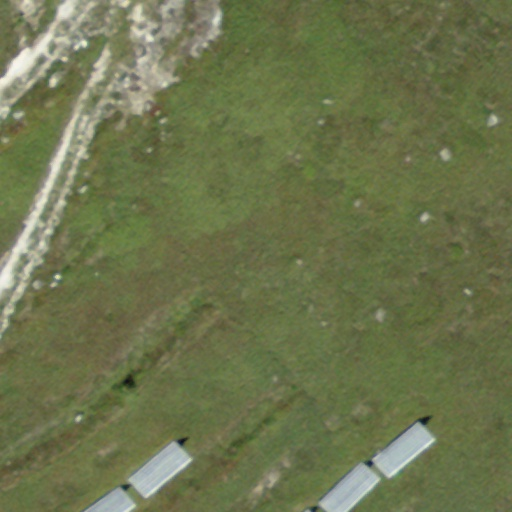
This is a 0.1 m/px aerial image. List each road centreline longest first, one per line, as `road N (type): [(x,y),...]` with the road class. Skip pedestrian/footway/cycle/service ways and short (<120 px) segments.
road 1 (track): [(0,333),(79,221),(169,39),(153,0)]
road 2 (track): [(122,0),(0,98)]
